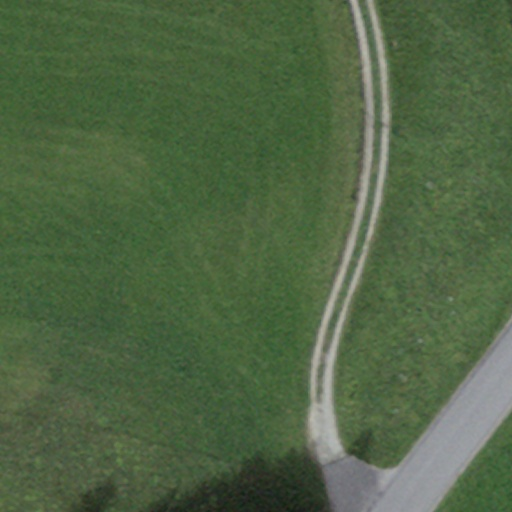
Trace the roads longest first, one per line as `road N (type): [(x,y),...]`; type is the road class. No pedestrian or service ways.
road 1 (track): [(374,511),(330,454),(318,363),(383,145),(363,0)]
road 2 (unclassified): [(511,355),(399,511)]
